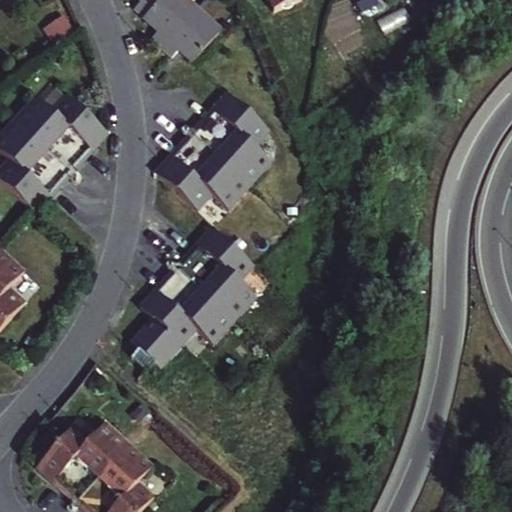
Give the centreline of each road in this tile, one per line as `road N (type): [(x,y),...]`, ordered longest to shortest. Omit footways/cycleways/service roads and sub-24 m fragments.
road 1 (residential): [(92,0),(128,101),(132,153),(123,230),(88,329),(5,436)]
road 2 (trunk): [(511,100),(462,185),(437,396),(395,511)]
road 3 (trunk): [(511,318),(492,239),(511,162)]
